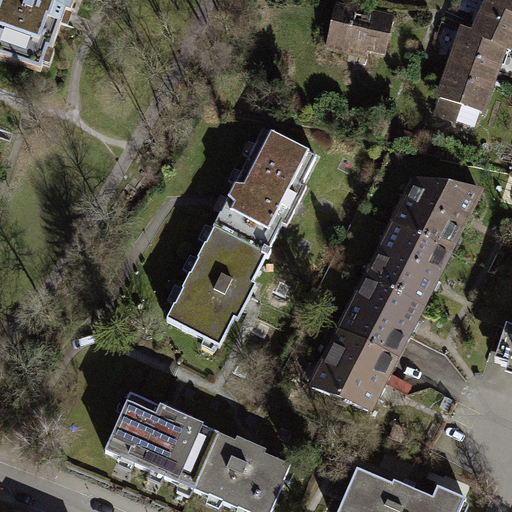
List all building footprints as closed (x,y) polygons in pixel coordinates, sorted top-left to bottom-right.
[(0,0),(0,58),(39,71),(46,51),(51,53),(65,12),(70,14),(74,0),(0,0)] [(511,0),(490,0),(489,3),(511,13),(511,0)] [(509,52),(511,45),(511,13),(489,3),(474,35),(502,48),(509,52)] [(334,7),(326,49),(347,54),(348,48),(385,56),(393,20),(334,7)] [(491,80),(502,48),(474,35),(462,31),(451,66),(491,80)] [(476,124),(491,80),(451,66),(435,115),(469,127),(476,124)] [(263,131),(212,230),(265,257),(289,210),(292,212),(298,202),(294,200),(316,158),(263,131)] [(415,183),(396,225),(449,252),(477,192),(415,183)] [(396,225),(368,278),(421,306),(449,252),(396,225)] [(244,298),(265,257),(212,230),(165,321),(217,348),(239,306),(243,308),(248,300),(244,298)] [(393,359),(421,306),(368,278),(340,331),(393,359)] [(365,413),(393,359),(340,331),(312,389),(365,413)] [(105,454),(194,493),(218,436),(181,420),(183,415),(171,410),(169,414),(129,397),(105,454)] [(245,447),(218,436),(194,493),(239,511),(270,511),(290,467),(255,452),(256,449),(246,444),(245,447)] [(354,474),(337,511),(458,511),(463,501),(437,490),(432,501),(392,484),(389,489),(354,474)]
